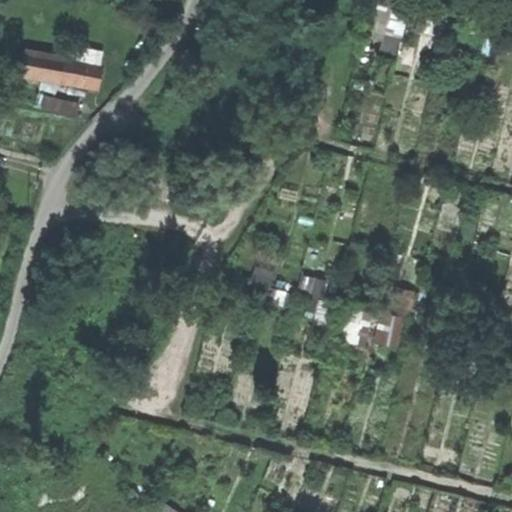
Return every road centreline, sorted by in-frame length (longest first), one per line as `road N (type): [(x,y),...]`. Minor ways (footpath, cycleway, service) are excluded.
road 1 (residential): [(0,380),(69,165),(164,59),(199,0)]
road 2 (track): [(54,211),(230,217),(322,107),(342,45)]
road 3 (track): [(210,222),(172,384),(140,400)]
